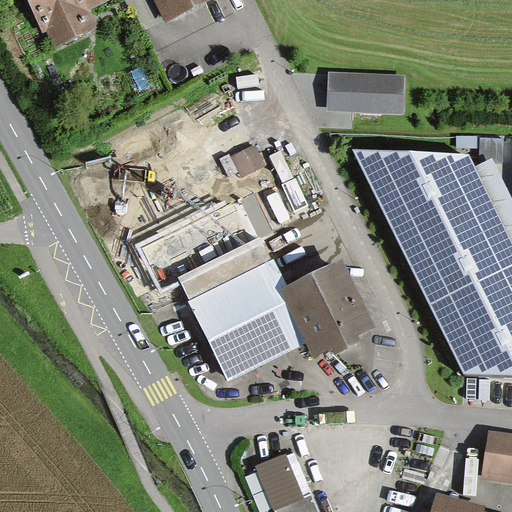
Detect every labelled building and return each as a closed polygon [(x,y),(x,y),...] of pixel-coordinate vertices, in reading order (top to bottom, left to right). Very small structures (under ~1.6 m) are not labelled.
[(225,0),(21,0),(48,52),(90,30),(81,12),(104,0),(151,0),(166,30),(225,0)] [(403,80),(330,77),(329,113),(402,115),(403,80)] [(511,258),(464,161),(351,157),(462,381),(511,382),(511,258)] [(290,203),(272,213),(282,231),(300,222),(290,203)] [(270,267),(185,309),(224,388),(228,385),(291,354),(304,348),(313,365),(369,337),(335,270),(285,295),(270,267)] [(511,442),(489,439),(483,485),(511,488),(511,442)] [(314,511),(292,460),(255,475),(270,511),(314,511)] [(458,511),(419,502),(416,511),(458,511)]
